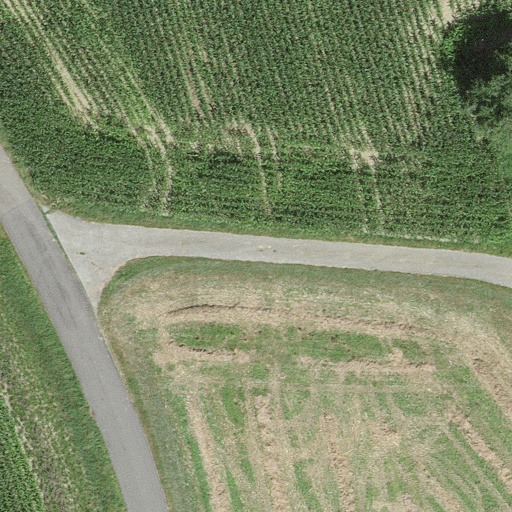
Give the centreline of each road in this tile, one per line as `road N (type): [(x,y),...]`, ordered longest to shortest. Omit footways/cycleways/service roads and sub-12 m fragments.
road 1 (track): [(511,279),(443,262),(115,243),(37,265)]
road 2 (unclassified): [(136,511),(100,403),(0,200)]
